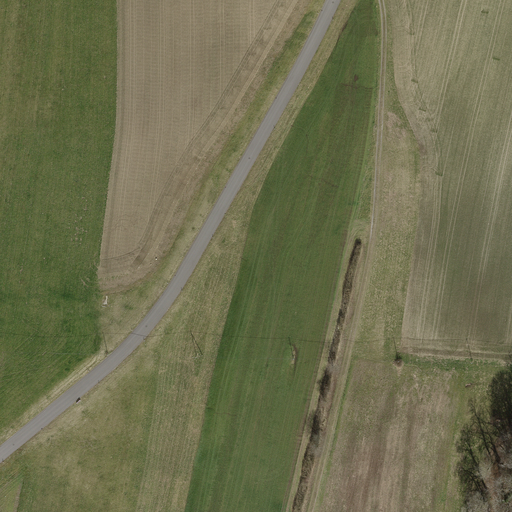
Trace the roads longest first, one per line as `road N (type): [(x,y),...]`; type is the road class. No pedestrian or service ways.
road 1 (unclassified): [(0,459),(100,374),(179,282),(335,0)]
road 2 (track): [(382,0),(373,234),(311,511)]
